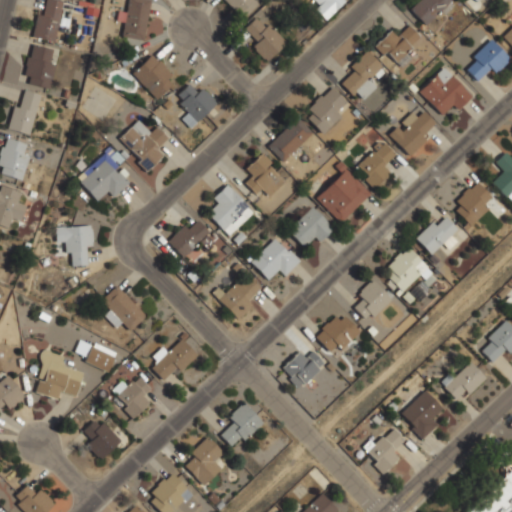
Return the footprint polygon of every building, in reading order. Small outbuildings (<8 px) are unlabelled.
[(38,0),(31,37),(53,41),(61,0),(38,0)] [(143,40),(148,0),(128,0),(126,12),(118,10),(116,20),(123,21),(121,37),(143,40)] [(257,2),(255,0),(223,0),(241,18),(257,2)] [(323,20),(342,2),(340,0),(314,0),(309,5),(323,20)] [(417,0),(408,9),(424,26),(452,0),(417,0)] [(265,61),(288,40),(260,11),(242,28),(251,38),(247,42),(265,61)] [(390,28),(373,44),(393,65),(421,38),(407,24),(396,34),(390,28)] [(511,25),(501,36),(511,47),(511,25)] [(509,57),(489,37),(461,65),(476,80),(484,72),(489,77),(509,57)] [(28,43),(20,81),(49,87),(55,57),(54,57),(56,49),(28,43)] [(368,78),(382,64),(366,49),(335,79),(358,102),(375,85),(368,78)] [(130,73),(155,98),(176,78),(150,52),(130,73)] [(472,95),(442,65),(417,91),(439,113),(448,105),(455,112),(472,95)] [(189,127),(216,102),(200,86),(194,92),(186,84),(173,97),(188,112),(181,119),(189,127)] [(303,115),(321,134),(350,106),(330,85),(306,108),(308,110),(303,115)] [(6,129),(28,134),(39,92),(23,88),(21,98),(14,96),(6,129)] [(416,117),(411,111),(387,134),(408,156),(439,125),(424,109),(416,117)] [(264,145),(280,162),(312,133),(296,116),(264,145)] [(116,140),(147,170),(164,152),(158,146),(167,137),(155,125),(149,131),(136,119),(116,140)] [(0,172),(21,178),(27,154),(20,152),(23,141),(3,136),(0,146),(0,172)] [(394,153),(380,139),(352,168),(372,188),(388,172),(382,165),(394,153)] [(278,169),(261,151),(243,168),(250,175),(243,182),(256,195),(262,189),(268,195),(282,182),(273,174),(278,169)] [(511,157),(510,159),(503,151),(494,159),(502,168),(488,179),(508,202),(511,198),(511,157)] [(129,181),(103,154),(76,180),(95,200),(103,192),(110,199),(129,181)] [(370,194),(345,167),(313,197),(338,223),(370,194)] [(459,205),(453,211),(468,225),(497,197),(477,177),(454,200),(459,205)] [(206,215),(226,235),(252,210),(225,183),(208,200),(215,207),(206,215)] [(0,225),(6,227),(9,218),(20,221),(24,203),(17,202),(20,189),(0,184),(0,225)] [(287,231),(300,245),(309,237),(316,244),(333,228),(307,201),(294,213),(299,218),(287,231)] [(413,238),(429,254),(438,245),(446,253),(457,242),(450,235),(457,228),(444,216),(438,223),(433,218),(413,238)] [(185,222),(165,240),(181,258),(198,242),(203,247),(213,237),(197,220),(190,227),(185,222)] [(91,245),(91,225),(54,225),(54,244),(67,244),(67,265),(84,264),(84,245),(91,245)] [(273,270),(281,278),(299,259),(275,235),(249,261),(265,278),(273,270)] [(404,292),(428,268),(405,245),(381,269),(404,292)] [(235,319),(252,304),(246,297),(258,285),(248,274),(224,294),(217,287),(211,292),(235,319)] [(365,325),(391,299),(371,278),(354,295),(360,300),(350,310),(365,325)] [(101,313),(114,328),(121,321),(129,329),(144,315),(115,284),(99,298),(107,307),(101,313)] [(341,351),(360,332),(337,310),(312,335),(327,351),(335,344),(341,351)] [(511,352),(511,326),(504,319),(476,347),(490,361),(504,347),(511,353),(511,352)] [(196,354),(178,335),(153,359),(156,362),(151,367),(166,383),(196,354)] [(103,373),(113,358),(82,337),(72,352),(103,373)] [(310,350),(304,357),(296,350),(278,368),(299,388),(323,363),(310,350)] [(452,398),(460,391),(465,396),(486,378),(468,359),(440,384),(452,398)] [(33,392),(58,399),(59,391),(75,395),(81,370),(48,362),(46,368),(40,366),(33,392)] [(0,378),(1,380),(0,380),(0,405),(2,404),(6,409),(23,396),(6,373),(0,378)] [(148,387),(138,377),(129,385),(122,378),(107,393),(132,418),(148,401),(141,394),(148,387)] [(420,440),(439,422),(431,414),(442,404),(426,387),(396,415),(420,440)] [(231,448),(260,421),(242,402),(227,416),(232,422),(219,435),(231,448)] [(119,439),(96,416),(82,429),(90,437),(83,443),(99,459),(119,439)] [(400,455),(394,448),(403,439),(389,425),(361,451),(381,473),(400,455)] [(213,460),(221,452),(206,437),(180,464),(202,486),(220,467),(213,460)] [(511,511),(511,468),(464,511),(511,511)] [(171,511),(191,493),(170,471),(143,496),(159,511),(171,511)] [(31,491),(24,484),(10,499),(23,511),(43,511),(53,502),(37,486),(31,491)] [(330,511),(335,507),(319,492),(299,511),(330,511)]
